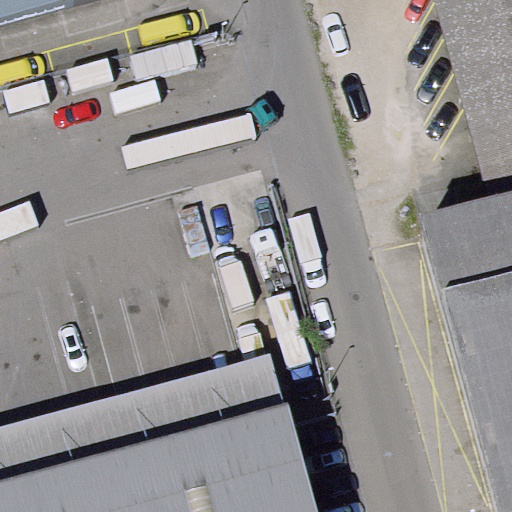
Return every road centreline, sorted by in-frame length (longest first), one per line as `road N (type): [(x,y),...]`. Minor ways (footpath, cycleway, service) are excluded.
road 1 (residential): [(297,0),(427,511)]
road 2 (unknown): [(320,87),(0,211)]
